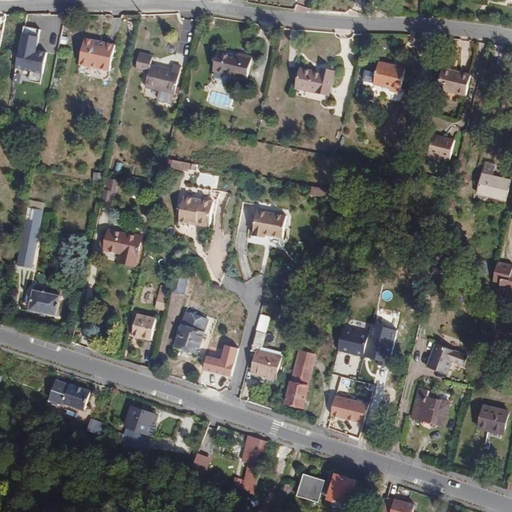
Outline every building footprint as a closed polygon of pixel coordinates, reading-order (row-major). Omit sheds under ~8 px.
[(43,40),(24,36),(18,68),(46,73),(49,56),(40,54),(43,40)] [(111,72),(117,47),(102,44),(101,47),(87,44),(82,66),(111,72)] [(251,76),(256,54),(246,52),(245,55),(222,50),(217,69),(251,76)] [(179,92),(185,65),(177,63),(176,70),(154,65),(156,56),(143,53),(140,71),(152,74),(149,86),(179,92)] [(406,89),(411,66),(383,59),(379,80),(396,83),(396,86),(397,87),(406,89)] [(336,92),(340,72),(306,65),(302,84),(336,92)] [(33,71),(31,79),(41,82),(43,74),(33,71)] [(462,93),(466,77),(443,71),(439,87),(462,93)] [(455,161),(460,141),(440,136),(435,155),(455,161)] [(186,166),(187,159),(179,157),(177,164),(186,166)] [(195,168),(196,161),(187,159),(186,166),(195,168)] [(497,176),(500,163),(492,161),(489,173),(497,176)] [(511,201),(511,197),(511,179),(497,176),(489,173),(483,194),(511,201)] [(116,194),(119,182),(108,179),(107,184),(102,204),(110,206),(113,193),(116,194)] [(323,193),(324,186),(315,184),(314,191),(323,193)] [(333,195),(334,188),(324,186),(323,193),(333,195)] [(214,222),(219,197),(188,191),(183,216),(195,218),(195,215),(201,216),(203,220),(214,222)] [(288,235),(293,211),(262,205),(258,232),(270,234),(271,232),(288,235)] [(32,274),(45,209),(30,206),(19,258),(16,271),(32,274)] [(140,263),(148,233),(136,230),(135,232),(114,227),(109,247),(131,252),(129,260),(140,263)] [(460,278),(464,263),(448,258),(444,274),(460,278)] [(511,265),(501,263),(501,264),(497,280),(505,282),(503,288),(511,290),(510,293),(511,293),(511,265)] [(175,276),(172,291),(187,294),(191,279),(175,276)] [(59,321),(65,297),(63,296),(64,292),(38,286),(31,314),(59,321)] [(168,310),(171,297),(161,294),(158,308),(168,310)] [(209,333),(213,320),(189,311),(184,324),(209,333)] [(154,342),(160,320),(141,316),(136,338),(154,342)] [(209,333),(184,324),(177,344),(201,353),(209,333)] [(372,331),(345,324),(338,349),(365,356),(372,331)] [(263,350),(268,331),(259,328),(254,350),(260,351),(255,371),(257,371),(272,375),(279,377),(284,356),(263,350)] [(205,370),(234,376),(239,346),(226,344),(223,358),(208,355),(205,370)] [(451,375),(456,362),(468,367),(471,356),(438,344),(430,367),(451,375)] [(307,405),(313,384),(311,383),(320,352),(305,348),(296,379),(290,400),(307,405)] [(67,401),(74,383),(62,378),(55,397),(67,401)] [(86,408),(93,389),(75,382),(74,383),(67,401),(86,408)] [(447,428),(454,407),(432,400),(434,393),(424,390),(415,418),(447,428)] [(370,402),(336,395),(332,415),(365,422),(370,402)] [(154,436),(160,417),(136,408),(129,428),(154,436)] [(504,436),(510,415),(486,408),(479,432),(490,434),(490,432),(504,436)] [(105,436),(108,426),(92,420),(89,430),(105,436)] [(122,442),(126,432),(108,425),(108,426),(105,436),(117,440),(122,442)] [(257,459),(262,439),(255,437),(250,458),(254,459),(257,459)] [(266,462),(271,442),(262,439),(257,459),(266,462)] [(194,468),(208,472),(212,457),(198,453),(194,468)] [(260,486),(266,462),(257,459),(254,459),(248,483),(260,486)] [(351,501),(358,477),(339,471),(339,473),(336,472),(329,493),(332,494),(332,496),(351,501)] [(320,501),(326,479),(305,473),(299,494),(320,501)] [(413,511),(415,504),(395,499),(392,511),(413,511)]
